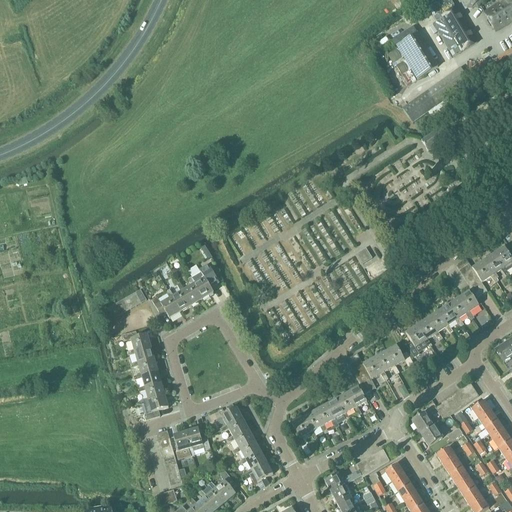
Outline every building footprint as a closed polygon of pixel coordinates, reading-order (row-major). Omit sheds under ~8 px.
[(511,24),(511,0),(505,0),(483,13),(496,34),(511,24)] [(457,8),(443,15),(465,51),(478,43),(457,8)] [(392,41),(417,81),(439,68),(413,28),(392,41)] [(464,74),(471,84),(511,64),(511,50),(495,60),(492,55),(464,74)] [(461,69),(402,110),(413,125),(471,84),(464,74),(461,69)] [(441,130),(422,142),(428,152),(447,140),(441,130)] [(26,178),(18,180),(20,186),(28,185),(26,178)] [(205,247),(201,249),(204,255),(209,253),(205,247)] [(502,271),(501,272),(506,278),(509,276),(507,273),(511,269),(511,255),(510,257),(504,249),(493,257),(502,271)] [(367,251),(358,257),(363,265),(372,259),(367,251)] [(502,271),(493,257),(483,263),(483,264),(492,278),(491,279),(495,285),(499,283),(494,276),(501,272),(502,271)] [(469,265),(465,260),(455,267),(459,272),(469,265)] [(483,264),(472,270),(475,275),(479,280),(474,283),(482,296),(487,292),(482,285),(491,279),(492,278),(483,264)] [(472,270),(469,265),(459,272),(462,277),(472,270)] [(194,286),(203,301),(214,294),(209,285),(214,282),(206,269),(201,272),(202,274),(192,280),(196,285),(194,286)] [(475,275),(472,270),(462,277),(465,281),(475,275)] [(479,280),(475,275),(465,281),(469,287),(474,283),(479,280)] [(183,292),(192,307),(203,301),(194,286),(196,285),(192,280),(191,278),(188,280),(192,287),(185,291),(183,292)] [(482,296),(474,283),(469,287),(477,299),(482,296)] [(172,298),(181,314),(192,307),(183,292),(185,291),(180,285),(177,287),(181,293),(174,297),(172,298)] [(110,322),(146,301),(140,291),(104,312),(110,322)] [(169,320),(181,314),(172,298),(174,297),(170,291),(166,293),(170,300),(161,305),(157,298),(152,301),(161,318),(166,315),(169,320)] [(471,321),(474,319),(473,317),(481,311),(469,293),(458,300),(468,314),(466,316),(469,319),(471,321)] [(460,328),(464,326),(462,324),(469,319),(466,316),(468,314),(458,300),(448,307),(457,321),(455,322),(460,328)] [(457,321),(448,307),(437,314),(446,328),(445,329),(450,335),(453,333),(449,327),(455,322),(457,321)] [(446,328),(437,314),(427,321),(436,335),(434,336),(440,342),(443,340),(438,334),(445,329),(446,328)] [(436,335),(427,321),(416,328),(426,342),(424,344),(428,349),(429,350),(432,348),(427,341),(434,336),(436,335)] [(419,356),(419,355),(428,349),(424,344),(426,342),(416,328),(406,335),(411,344),(406,347),(414,359),(419,356)] [(135,353),(151,348),(147,336),(137,339),(136,333),(122,337),(124,343),(131,341),(134,351),(135,353)] [(503,365),(511,358),(511,350),(508,344),(495,353),(503,365)] [(138,365),(155,360),(151,348),(135,353),(134,351),(127,354),(128,357),(135,355),(137,363),(138,365)] [(396,348),(385,354),(393,369),(392,370),(396,377),(399,375),(396,368),(404,363),(408,370),(414,367),(407,354),(401,357),(396,348)] [(393,369),(385,354),(374,360),(382,375),(380,376),(384,383),(388,381),(384,374),(392,370),(393,369)] [(346,361),(350,367),(360,361),(357,355),(346,361)] [(142,377),(158,372),(155,360),(138,365),(137,363),(130,366),(131,369),(139,367),(141,375),(142,377)] [(382,375),(374,360),(363,366),(366,372),(369,377),(364,380),(370,393),(376,390),(371,381),(380,376),(382,375)] [(363,366),(360,361),(350,367),(352,372),(363,366)] [(366,372),(363,366),(352,372),(355,378),(366,372)] [(145,389),(162,385),(158,372),(142,377),(141,375),(134,378),(135,381),(142,379),(144,387),(145,389)] [(369,377),(366,372),(355,378),(358,383),(364,380),(369,377)] [(364,380),(358,383),(365,396),(370,393),(364,380)] [(148,402),(165,397),(162,385),(145,389),(144,387),(137,390),(138,394),(145,391),(148,399),(148,402)] [(470,386),(464,389),(472,401),(478,398),(470,386)] [(367,404),(358,389),(348,395),(356,410),(354,411),(358,418),(361,416),(357,409),(367,404)] [(464,389),(458,393),(466,406),(472,401),(464,389)] [(458,393),(452,397),(460,410),(466,406),(458,393)] [(356,410),(348,395),(337,401),(345,416),(344,416),(343,417),(346,421),(347,423),(350,422),(346,415),(354,411),(356,410)] [(169,409),(165,397),(148,402),(148,399),(141,402),(142,406),(149,403),(152,414),(144,416),(146,422),(160,418),(159,412),(169,409)] [(452,397),(446,401),(454,414),(460,410),(452,397)] [(337,401),(326,407),(333,420),(334,422),(333,422),(332,423),(336,430),(339,428),(338,425),(346,421),(343,417),(344,416),(345,416),(337,401)] [(446,401),(440,405),(448,418),(454,414),(446,401)] [(472,411),(478,421),(491,412),(484,402),(472,411)] [(442,422),(448,418),(440,405),(434,409),(442,422)] [(333,420),(326,407),(315,413),(323,428),(321,429),(325,436),(329,434),(325,427),(332,423),(333,422),(334,422),(333,420)] [(227,426),(228,428),(243,420),(236,409),(222,417),(227,426)] [(478,421),(485,431),(498,423),(491,412),(478,421)] [(323,428),(315,413),(304,419),(312,434),(310,435),(314,442),(317,440),(314,433),(321,429),(323,428)] [(461,426),(468,421),(462,413),(455,418),(461,426)] [(412,423),(421,436),(432,429),(424,415),(412,423)] [(312,434),(304,419),(292,426),(300,440),(299,441),(302,448),(306,446),(303,439),(310,435),(312,434)] [(249,431),(243,420),(228,428),(227,426),(220,430),(222,434),(229,430),(233,437),(234,439),(249,431)] [(461,426),(467,436),(474,431),(468,421),(461,426)] [(485,431),(493,442),(505,434),(498,423),(485,431)] [(432,429),(421,436),(428,448),(442,439),(434,428),(432,429)] [(462,435),(459,429),(446,437),(450,443),(462,435)] [(198,430),(186,433),(193,457),(205,454),(211,452),(207,438),(201,440),(198,430)] [(255,442),(249,431),(234,439),(233,437),(226,442),(228,445),(235,441),(239,448),(240,450),(255,442)] [(169,438),(167,432),(156,436),(157,442),(169,438)] [(193,457),(186,433),(173,437),(178,453),(176,454),(178,461),(183,460),(181,453),(189,450),(191,458),(193,457)] [(493,442),(499,452),(511,444),(505,434),(493,442)] [(170,444),(169,438),(157,442),(159,448),(170,444)] [(261,454),(255,442),(240,450),(239,448),(232,453),(234,456),(241,453),(245,460),(246,462),(261,454)] [(479,442),(473,447),(476,452),(483,447),(479,442)] [(499,452),(506,462),(511,458),(511,443),(511,444),(499,452)] [(172,450),(170,444),(159,448),(161,453),(172,450)] [(462,449),(465,454),(471,450),(468,446),(462,449)] [(486,453),(483,447),(476,452),(480,457),(486,453)] [(437,457),(443,467),(455,459),(449,449),(437,457)] [(174,456),(172,450),(161,453),(162,459),(174,456)] [(465,454),(468,459),(474,455),(471,450),(465,454)] [(383,452),(378,454),(385,466),(389,463),(383,452)] [(267,465),(261,454),(246,462),(245,460),(238,464),(240,467),(247,463),(250,469),(251,470),(252,473),(267,465)] [(378,454),(373,457),(380,469),(385,466),(378,454)] [(175,462),(174,456),(162,459),(164,465),(175,462)] [(373,457),(367,460),(374,472),(380,469),(373,457)] [(462,470),(455,459),(443,467),(450,477),(462,470)] [(367,460),(362,463),(368,476),(374,472),(367,460)] [(177,467),(175,462),(164,465),(165,470),(177,467)] [(362,463),(356,467),(358,472),(361,477),(363,479),(368,476),(362,463)] [(273,476),(267,465),(252,473),(251,470),(244,475),(246,478),(249,476),(255,485),(262,482),(266,479),(273,476)] [(384,474),(391,484),(404,476),(397,466),(384,474)] [(475,470),(478,475),(484,470),(482,466),(475,470)] [(177,467),(165,470),(167,476),(179,473),(177,467)] [(468,479),(462,470),(450,477),(456,487),(468,479)] [(488,475),(484,470),(478,475),(481,479),(488,475)] [(358,472),(351,476),(354,481),(361,477),(358,472)] [(179,473),(167,476),(169,482),(180,479),(179,473)] [(215,490),(226,504),(236,496),(232,491),(237,487),(224,473),(220,476),(226,482),(217,489),(215,490)] [(325,483),(330,494),(348,484),(348,485),(354,481),(351,476),(341,481),(338,476),(325,483)] [(411,487),(404,476),(391,484),(398,495),(411,487)] [(361,477),(354,481),(356,486),(364,482),(363,479),(361,477)] [(180,479),(169,482),(170,488),(182,485),(180,479)] [(475,490),(468,479),(456,487),(462,498),(475,490)] [(495,483),(488,488),(492,493),(498,488),(495,483)] [(206,498),(216,511),(226,504),(215,490),(217,489),(211,484),(208,486),(210,488),(203,493),(207,497),(206,498)] [(330,494),(336,504),(350,497),(353,495),(348,485),(348,484),(330,494)] [(377,492),(384,489),(381,484),(374,488),(377,492)] [(417,498),(411,487),(398,495),(405,506),(417,498)] [(498,488),(492,493),(495,498),(502,493),(498,488)] [(377,492),(379,498),(386,494),(384,489),(377,492)] [(481,500),(475,490),(462,498),(469,508),(481,500)] [(177,503),(173,492),(168,493),(171,505),(177,503)] [(196,507),(200,511),(216,511),(206,498),(207,497),(203,493),(202,492),(199,494),(204,500),(198,505),(196,507)] [(171,505),(168,493),(162,495),(165,507),(171,505)] [(363,498),(365,502),(372,498),(370,494),(363,498)] [(162,495),(161,495),(156,496),(159,508),(165,507),(162,495)] [(350,497),(336,504),(340,511),(346,511),(352,509),(355,507),(352,501),(350,497)] [(375,503),(372,498),(365,502),(368,507),(375,503)] [(416,511),(424,508),(417,498),(405,506),(408,511),(416,511)] [(198,505),(192,500),(189,502),(194,508),(189,511),(186,511),(182,508),(176,511),(200,511),(196,507),(198,505)] [(485,511),(488,511),(481,500),(469,508),(471,511),(485,511)] [(510,511),(511,511),(511,509),(507,502),(499,508),(501,511),(503,511),(504,511),(510,511)]
